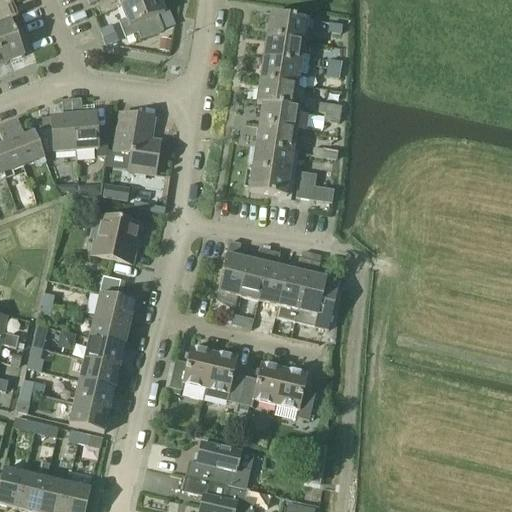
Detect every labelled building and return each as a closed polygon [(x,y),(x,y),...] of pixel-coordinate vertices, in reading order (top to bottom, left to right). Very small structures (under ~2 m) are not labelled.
[(141,0),(116,0),(120,9),(141,0)] [(157,0),(141,0),(120,9),(125,21),(119,24),(125,40),(138,35),(141,42),(163,33),(157,18),(164,16),(157,0)] [(270,16),(266,39),(304,45),(307,22),(270,16)] [(0,26),(0,62),(2,67),(24,58),(10,23),(0,26)] [(342,27),(340,27),(328,25),(327,34),(341,37),(342,27)] [(112,27),(99,32),(102,41),(115,36),(112,27)] [(304,45),(266,39),(263,60),(300,67),(304,45)] [(162,40),(159,52),(168,54),(170,42),(162,40)] [(300,67),(263,60),(259,83),(297,89),(300,67)] [(329,63),(327,72),(340,74),(342,65),(329,63)] [(340,74),(327,72),(326,81),(339,83),(340,74)] [(297,89),(259,83),(256,106),(262,107),(262,106),(293,110),(297,89)] [(74,154),(90,152),(96,152),(97,160),(107,159),(109,136),(96,137),(95,117),(82,118),(81,101),(70,102),(74,154)] [(53,155),(74,154),(70,102),(61,103),(63,119),(50,120),(53,155)] [(300,110),(293,110),(262,106),(262,107),(258,127),(296,133),(300,110)] [(341,109),(327,106),(325,115),(340,117),(341,109)] [(338,126),(340,117),(325,115),(324,124),(338,126)] [(153,122),(120,117),(114,155),(129,158),(126,173),(154,177),(159,145),(149,143),(153,122)] [(17,122),(0,128),(0,140),(3,148),(0,149),(0,169),(3,177),(44,161),(34,136),(24,140),(17,122)] [(293,156),(296,133),(258,127),(255,149),(293,156)] [(293,156),(255,149),(248,193),(286,199),(293,156)] [(323,151),(322,160),(336,162),(337,153),(323,151)] [(299,175),(295,200),(331,206),(333,192),(314,189),(316,177),(299,175)] [(65,187),(55,189),(58,197),(67,194),(65,187)] [(103,188),(101,201),(126,205),(129,192),(103,188)] [(134,253),(132,253),(137,227),(103,219),(97,245),(94,245),(91,258),(131,267),(134,253)] [(242,280),(246,262),(237,260),(240,247),(229,244),(226,258),(217,294),(215,303),(225,308),(234,311),(237,299),(242,280)] [(255,265),(246,262),(242,280),(237,299),(257,304),(268,253),(259,251),(255,265)] [(276,308),(285,272),(276,270),(280,256),(268,253),(257,304),(276,308)] [(294,326),(308,263),(298,260),(295,274),(285,272),(276,308),(277,309),(274,321),(294,326)] [(319,265),(308,263),(294,326),(327,334),(339,286),(326,283),(326,281),(316,279),(319,265)] [(120,282),(102,279),(99,291),(117,295),(120,282)] [(43,296),(41,306),(52,309),(55,299),(43,296)] [(94,318),(129,327),(134,305),(99,296),(94,318)] [(52,309),(41,306),(38,316),(50,319),(52,309)] [(18,340),(2,337),(7,319),(0,317),(0,341),(17,346),(18,340)] [(237,329),(239,319),(233,317),(231,327),(237,329)] [(129,327),(94,318),(89,340),(124,349),(129,327)] [(257,333),(269,336),(271,327),(259,325),(257,333)] [(30,350),(42,353),(48,330),(36,327),(30,350)] [(89,340),(84,362),(119,370),(124,349),(89,340)] [(0,348),(15,351),(17,346),(0,341),(0,348)] [(182,386),(204,392),(213,355),(190,349),(186,366),(175,363),(168,390),(181,393),(182,386)] [(40,362),(42,353),(30,350),(28,359),(40,362)] [(238,406),(244,380),(233,377),(237,360),(213,355),(204,392),(203,398),(225,404),(238,406)] [(10,368),(18,370),(21,359),(12,357),(10,368)] [(119,370),(84,362),(79,384),(114,392),(119,370)] [(252,403),(275,408),(284,371),(260,366),(256,382),(244,380),(238,406),(251,409),(252,403)] [(284,371),(275,408),(297,413),(296,420),(308,423),(315,396),(303,393),(307,377),(284,371)] [(20,393),(32,396),(32,395),(40,397),(43,387),(23,383),(20,393)] [(114,392),(79,384),(73,405),(109,413),(114,392)] [(30,405),(32,396),(20,393),(18,403),(30,405)] [(103,436),(109,413),(73,405),(68,427),(103,436)] [(24,434),(34,437),(37,425),(27,423),(24,434)] [(37,425),(34,437),(44,439),(47,427),(37,425)] [(77,447),(80,435),(70,433),(67,444),(77,447)] [(90,438),(80,435),(77,447),(88,449),(90,438)] [(188,464),(185,479),(244,493),(248,474),(236,471),(240,455),(201,446),(196,466),(188,464)] [(321,477),(323,466),(307,463),(305,474),(321,477)] [(0,480),(0,507),(16,511),(24,477),(2,471),(0,480)] [(38,511),(46,482),(24,477),(16,511),(19,511),(38,511)] [(246,499),(246,498),(246,495),(225,490),(225,489),(244,493),(185,479),(181,494),(203,500),(199,511),(252,511),(255,501),(246,499)] [(62,511),(68,487),(46,482),(38,511),(62,511)] [(85,511),(90,492),(68,487),(62,511),(85,511)] [(297,501),(297,504),(315,507),(317,492),(308,491),(299,489),(297,501)]
